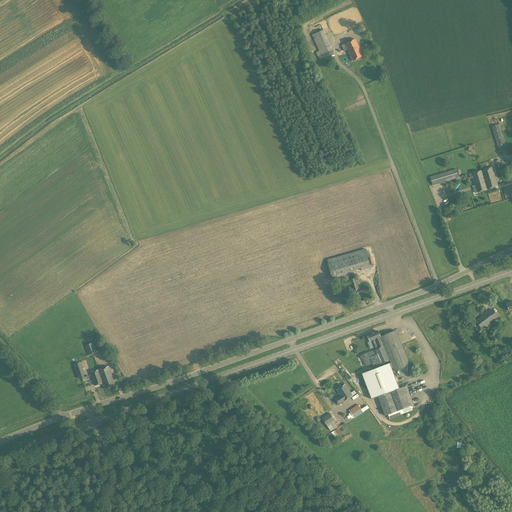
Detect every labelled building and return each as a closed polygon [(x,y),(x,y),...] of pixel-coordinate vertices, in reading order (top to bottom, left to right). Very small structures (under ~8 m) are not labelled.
[(333,54),(332,50),(323,30),(312,35),(317,47),(314,49),(319,60),(333,54)] [(355,39),(344,44),(341,45),(344,52),(347,50),(353,61),(363,56),(355,39)] [(491,127),(499,152),(506,149),(499,124),(491,127)] [(481,171),(487,190),(498,187),(492,167),(481,171)] [(430,177),(432,186),(459,178),(456,169),(430,177)] [(487,190),(481,171),(471,174),(469,174),(470,178),(473,178),(476,189),(474,189),(475,193),(477,193),(487,190)] [(365,249),(355,252),(360,268),(361,271),(370,268),(365,249)] [(362,288),(360,289),(357,278),(348,280),(351,291),(351,292),(352,296),(363,293),(362,288)] [(492,309),(488,312),(487,311),(482,316),(483,317),(476,322),(481,328),(488,323),(488,324),(494,319),(496,321),(499,318),(492,309)] [(373,367),(375,366),(389,360),(390,363),(362,374),(371,399),(378,397),(385,416),(413,405),(406,386),(399,389),(391,368),(393,367),(394,371),(410,365),(395,331),(380,337),(375,339),(378,348),(374,350),(377,356),(375,356),(370,357),(373,363),(372,363),(372,365),(373,367)] [(375,339),(380,337),(378,331),(367,335),(370,342),(371,341),(374,350),(378,348),(375,339)] [(84,346),(88,356),(97,352),(94,342),(84,346)] [(103,358),(107,356),(108,358),(111,356),(107,348),(100,352),(103,358)] [(374,350),(364,354),(365,357),(363,358),(366,366),(372,363),(372,365),(372,363),(373,363),(370,357),(375,356),(377,356),(374,350)] [(80,363),(73,365),(76,372),(82,370),(80,363)] [(109,367),(98,370),(103,383),(105,389),(115,386),(109,367)] [(103,383),(98,370),(90,373),(95,386),(103,383)] [(343,393),(347,399),(352,396),(345,384),(336,390),(340,395),(343,393)] [(343,393),(340,395),(335,399),(338,405),(347,399),(343,393)] [(354,418),(363,412),(358,405),(349,411),(354,418)] [(322,418),(330,431),(338,426),(330,413),(322,418)] [(340,426),(331,432),(336,440),(341,437),(337,430),(341,427),(340,426)]
